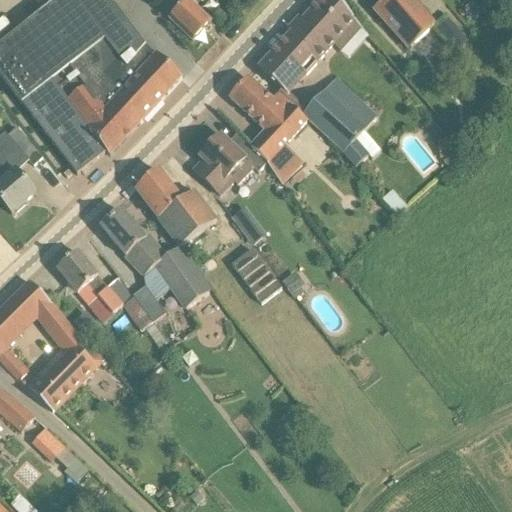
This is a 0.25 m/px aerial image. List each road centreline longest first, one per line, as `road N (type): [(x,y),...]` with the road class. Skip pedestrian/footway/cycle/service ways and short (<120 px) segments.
road 1 (unclassified): [(0,294),(207,90)]
road 2 (unclassified): [(139,511),(0,377)]
road 3 (track): [(511,418),(396,475),(363,511)]
